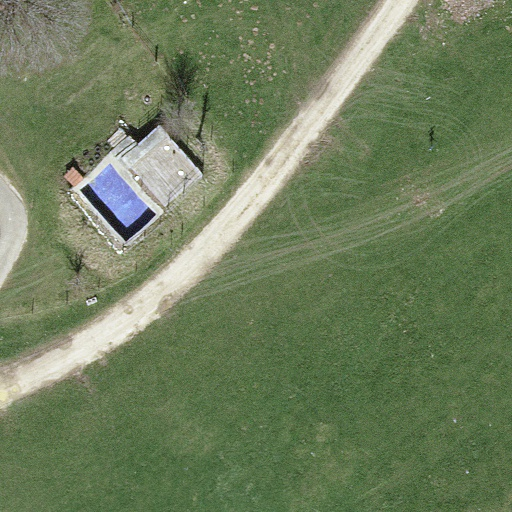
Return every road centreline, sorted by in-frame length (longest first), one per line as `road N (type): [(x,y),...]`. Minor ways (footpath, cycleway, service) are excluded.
road 1 (track): [(399,0),(223,231),(173,281),(105,334),(0,390)]
road 2 (track): [(173,281),(511,147)]
